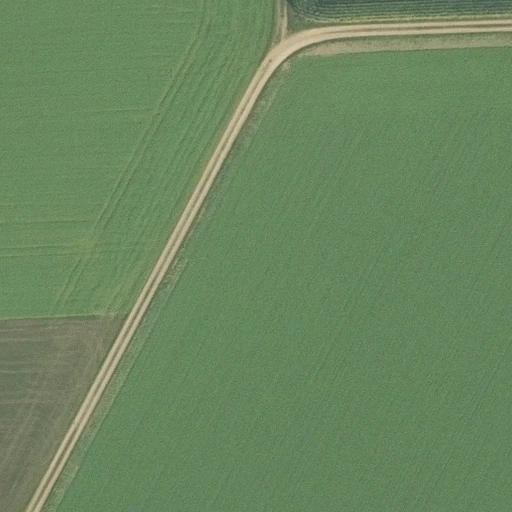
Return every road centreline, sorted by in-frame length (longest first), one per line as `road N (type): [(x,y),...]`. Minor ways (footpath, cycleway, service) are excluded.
road 1 (track): [(283,0),(285,37),(31,511)]
road 2 (track): [(285,37),(511,28)]
